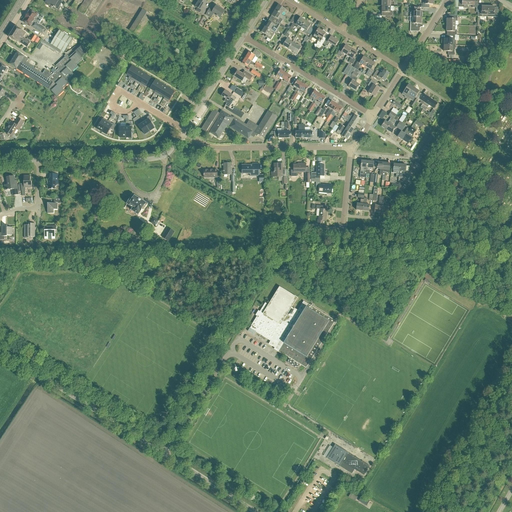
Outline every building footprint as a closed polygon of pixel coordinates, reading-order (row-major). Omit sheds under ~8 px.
[(59,0),(51,0),(51,2),(48,0),(46,0),(45,3),(57,10),(62,2),(59,0)] [(203,16),(206,10),(203,8),(207,3),(202,0),(199,0),(195,7),(197,9),(196,11),(203,16)] [(433,5),(433,0),(425,0),(425,2),(423,2),(423,6),(421,6),(421,8),(429,8),(429,5),(433,5)] [(458,0),(458,1),(458,7),(463,8),(463,9),(468,9),(468,6),(468,0),(458,0)] [(468,0),(468,6),(472,6),(472,8),(476,8),(476,13),(478,13),(478,2),(475,2),(474,0),(468,0)] [(275,11),(282,15),(283,12),(286,14),(288,11),(278,5),(275,11)] [(225,11),(216,6),(213,10),(210,8),(205,16),(210,19),(213,15),(220,19),(225,11)] [(384,13),(384,16),(386,16),(387,16),(389,16),(390,16),(392,17),(392,11),(393,11),(394,7),(390,6),(382,6),(382,13),(384,13)] [(410,17),(421,18),(422,11),(419,11),(419,8),(411,7),(411,13),(410,13),(410,17)] [(488,15),(488,7),(482,7),(482,8),(478,8),(478,11),(478,21),(480,21),(480,17),(483,17),(488,17),(488,15)] [(488,15),(488,17),(492,17),(492,18),(498,18),(498,8),(494,8),(494,7),(488,7),(488,15)] [(37,14),(30,9),(24,19),(25,19),(24,19),(23,21),(22,22),(30,27),(31,26),(32,27),(43,34),(45,29),(39,25),(44,16),(38,12),(37,14)] [(280,18),(282,15),(275,11),(271,16),(273,18),(272,20),(280,25),(283,20),(280,18)] [(447,25),(455,26),(455,22),(457,22),(457,16),(448,16),(447,19),(447,25)] [(421,24),(421,18),(410,17),(410,22),(411,22),(410,27),(420,28),(420,24),(421,24)] [(301,28),(305,21),(300,18),(298,20),(296,18),(292,24),(290,27),(293,29),(294,27),(297,29),(298,26),(301,28)] [(276,30),(280,25),(272,20),(270,23),(268,21),(265,27),(271,31),(273,28),(276,30)] [(305,21),(301,28),(305,30),(303,32),(308,35),(312,28),(310,27),(311,25),(305,21)] [(455,30),(455,26),(447,25),(446,32),(448,32),(448,35),(455,36),(457,36),(457,30),(455,30)] [(31,43),(23,38),(26,33),(15,27),(9,37),(18,43),(18,42),(27,48),(31,43)] [(275,33),(271,31),(265,27),(261,32),(266,35),(265,37),(270,40),(275,33)] [(323,43),(325,39),(323,38),(325,33),(324,33),(324,30),(321,31),(318,29),(313,37),(311,35),(308,40),(310,42),(312,38),(318,41),(317,43),(317,44),(314,45),(315,49),(320,48),(320,47),(321,47),(321,46),(323,43)] [(59,31),(50,45),(64,54),(73,39),(59,31)] [(288,49),(292,42),(289,40),(290,38),(288,37),(290,35),(287,33),(285,36),(281,42),(284,44),(282,46),(288,49)] [(455,36),(448,35),(445,35),(445,39),(444,39),(444,45),(456,45),(456,41),(455,41),(455,36)] [(323,43),(321,46),(325,48),(326,46),(327,47),(329,43),(335,47),(338,41),(331,37),(328,41),(325,39),(323,43)] [(292,42),(288,49),(297,55),(302,47),(298,45),(298,46),(292,42)] [(289,58),(291,55),(289,53),(290,52),(279,44),(275,48),(289,58)] [(347,56),(351,48),(348,47),(345,45),(342,52),(339,50),(336,55),(341,57),(343,53),(347,56)] [(456,46),(456,45),(444,45),(444,52),(448,52),(448,55),(449,55),(454,56),(454,50),(455,50),(455,46),(456,46)] [(81,58),(87,52),(81,47),(69,58),(67,56),(56,66),(59,69),(52,75),(45,71),(43,74),(33,68),(34,68),(26,63),(28,59),(17,52),(9,64),(30,78),(43,86),(49,90),(49,89),(52,91),(52,92),(57,97),(63,91),(62,90),(68,84),(65,82),(73,74),(71,73),(78,67),(76,65),(82,60),(81,58)] [(351,48),(347,56),(351,58),(348,62),(352,64),(355,60),(353,58),(357,52),(354,51),(354,50),(351,48)] [(249,52),(245,58),(251,61),(254,63),(255,64),(256,63),(256,62),(257,59),(260,55),(254,51),(252,54),(249,52)] [(58,55),(55,57),(56,58),(50,62),(52,65),(61,60),(58,55)] [(365,67),(370,60),(367,58),(366,58),(364,57),(360,63),(358,61),(354,67),(358,70),(361,64),(365,67)] [(245,58),(242,63),(248,68),(250,64),(253,66),(253,65),(254,63),(251,61),(245,58)] [(370,60),(365,67),(369,69),(367,73),(366,75),(369,76),(370,75),(371,76),(373,71),(371,70),(375,64),(372,62),(372,61),(370,60)] [(0,81),(9,68),(0,62),(0,81)] [(132,67),(127,75),(129,77),(128,79),(130,80),(131,80),(132,78),(137,70),(132,67)] [(352,67),(347,76),(350,78),(351,76),(354,72),(355,69),(352,67)] [(132,78),(131,80),(135,82),(136,81),(141,72),(137,70),(132,78)] [(282,79),(286,74),(280,70),(276,77),(279,79),(280,78),(282,79)] [(334,84),(341,72),(338,70),(332,82),(334,84)] [(385,81),(389,74),(384,70),(382,74),(377,71),(373,77),(379,81),(381,79),(385,81)] [(242,74),(237,71),(235,74),(234,75),(235,75),(234,76),(242,82),(244,78),(250,81),(253,77),(244,71),(242,74)] [(136,81),(135,82),(140,85),(141,84),(146,75),(141,72),(136,81)] [(291,77),(286,74),(282,79),(285,80),(284,82),(287,84),(291,77)] [(141,84),(140,85),(145,88),(146,87),(151,78),(146,75),(141,84)] [(356,91),(360,85),(354,82),(356,78),(351,76),(350,78),(348,81),(351,82),(349,86),(356,91)] [(374,97),(379,89),(375,86),(376,83),(371,80),(368,86),(371,88),(368,93),(374,97)] [(155,81),(150,89),(155,92),(160,84),(155,81)] [(299,90),(303,84),(297,81),(293,87),(296,89),(297,88),(299,90)] [(155,92),(154,94),(159,96),(160,95),(165,86),(160,84),(155,92)] [(303,84),(299,90),(302,91),(301,92),(304,94),(308,88),(303,84)] [(410,94),(414,88),(409,85),(402,95),(407,98),(410,94)] [(165,86),(160,95),(164,98),(169,89),(165,86)] [(243,92),(240,90),(237,88),(234,92),(241,96),(243,92)] [(410,94),(407,98),(412,101),(419,91),(414,88),(410,94)] [(164,98),(163,99),(168,102),(174,92),(169,89),(164,98)] [(234,101),(236,98),(232,96),(232,95),(225,91),(221,96),(225,99),(224,101),(227,103),(230,99),(234,101)] [(316,100),(320,94),(314,91),(310,98),(314,100),(314,99),(316,100)] [(278,101),(282,105),(291,96),(287,92),(278,101)] [(320,94),(316,100),(319,101),(318,103),(321,105),(325,98),(320,94)] [(420,107),(423,109),(426,104),(430,98),(425,95),(421,101),(423,102),(420,107)] [(422,111),(423,111),(424,111),(428,106),(434,109),(437,103),(430,98),(426,104),(423,109),(422,111)] [(331,115),(337,105),(331,101),(327,108),(330,109),(326,116),(328,117),(329,114),(331,115)] [(241,118),(244,113),(230,105),(230,104),(228,103),(226,106),(228,107),(227,110),(241,118)] [(327,117),(330,119),(332,116),(334,117),(336,113),(339,115),(343,108),(337,105),(331,115),(329,114),(328,117),(327,117)] [(321,118),(327,109),(324,107),(318,117),(321,118)] [(220,114),(213,110),(201,129),(209,135),(210,133),(219,139),(227,126),(228,126),(229,126),(230,127),(230,128),(248,139),(250,136),(254,138),(255,136),(257,136),(258,135),(264,139),(277,117),(268,112),(259,127),(249,121),(246,125),(234,117),(233,118),(222,111),(220,114)] [(390,125),(395,116),(396,115),(391,112),(388,116),(391,118),(387,123),(385,121),(381,127),(386,130),(390,125)] [(346,117),(345,117),(351,121),(357,124),(360,119),(354,116),(354,117),(351,115),(351,117),(347,114),(346,117)] [(148,118),(143,121),(144,123),(149,131),(150,132),(154,128),(151,123),(153,121),(150,116),(147,118),(148,118)] [(350,123),(348,126),(354,129),(357,124),(351,121),(345,117),(343,116),(342,118),(350,123)] [(390,125),(386,130),(392,134),(395,128),(393,126),(398,118),(395,116),(390,125)] [(19,130),(24,122),(18,118),(14,124),(11,122),(4,132),(12,137),(17,129),(19,130)] [(97,129),(102,132),(107,123),(108,122),(103,119),(102,120),(97,129)] [(143,121),(138,124),(139,126),(145,135),(150,132),(149,131),(144,123),(143,121)] [(102,132),(107,135),(110,130),(113,131),(116,126),(113,124),(113,125),(108,122),(107,123),(102,132)] [(284,138),(284,123),(281,123),(281,129),(277,129),(277,132),(274,132),(274,134),(274,138),(278,138),(284,138)] [(301,125),(302,138),(312,138),(312,132),(304,132),(304,125),(301,125)] [(350,134),(354,129),(348,126),(345,131),(350,134)] [(410,130),(403,141),(408,144),(412,139),(411,138),(416,131),(411,127),(410,130)] [(350,134),(345,131),(343,130),(340,128),(338,130),(341,132),(343,133),(341,136),(347,140),(350,134)] [(403,141),(410,130),(407,128),(404,134),(401,132),(398,137),(403,141)] [(383,170),(382,176),(381,186),(384,186),(385,176),(387,176),(387,173),(389,173),(389,170),(390,164),(383,163),(383,170)] [(259,175),(259,164),(252,164),(252,165),(242,165),(242,174),(250,174),(250,176),(259,176),(259,183),(263,183),(263,175),(259,175)] [(271,177),(282,177),(282,164),(274,164),(274,172),(271,172),(271,177)] [(291,170),(291,177),(296,177),(297,176),(297,173),(306,173),(306,168),(306,164),(299,164),(299,165),(293,165),(293,170),(291,170)] [(317,173),(311,173),(312,182),(314,182),(320,182),(320,176),(324,176),(324,165),(316,165),(317,173)] [(55,190),(55,187),(58,184),(58,175),(50,175),(50,178),(49,180),(49,184),(48,184),(48,190),(55,190)] [(15,181),(14,176),(7,177),(8,185),(4,185),(5,191),(13,190),(14,196),(19,195),(17,181),(15,181)] [(32,188),(32,182),(30,182),(30,176),(25,176),(24,177),(24,184),(21,184),(22,196),(25,196),(25,188),(32,188)] [(331,194),(332,186),(319,185),(318,192),(327,193),(326,197),(331,197),(331,194)] [(138,215),(145,203),(132,195),(129,200),(130,200),(127,205),(133,208),(131,211),(138,215)] [(60,204),(60,201),(60,199),(60,198),(54,198),(54,204),(48,204),(48,214),(54,214),(54,210),(58,210),(58,204),(60,204)] [(326,221),(327,210),(325,210),(325,207),(319,206),(317,206),(316,209),(319,209),(320,210),(320,216),(319,216),(319,219),(317,219),(316,224),(323,225),(323,221),(326,221)] [(156,226),(159,221),(154,218),(151,223),(156,226)] [(35,237),(35,224),(31,224),(31,225),(24,225),(24,239),(31,239),(31,237),(35,237)] [(7,227),(7,226),(2,226),(2,233),(0,232),(0,240),(4,240),(4,236),(7,236),(12,236),(12,227),(7,227)] [(45,239),(55,239),(55,233),(56,233),(56,226),(46,227),(46,233),(44,233),(45,239)] [(169,242),(175,232),(168,228),(162,238),(169,242)] [(294,297),(279,288),(268,306),(265,303),(260,312),(258,311),(256,316),(257,317),(250,329),(271,342),(269,345),(275,348),(275,349),(288,357),(289,357),(306,367),(307,365),(307,366),(335,321),(304,302),(298,311),(292,308),(298,299),(294,296),(294,297)] [(281,358),(279,361),(290,368),(292,365),(281,358)] [(349,451),(346,450),(339,446),(336,444),(327,457),(332,460),(340,465),(353,473),(353,472),(355,469),(355,468),(365,474),(370,465),(348,452),(349,451)] [(318,459),(324,449),(321,447),(315,458),(318,459)] [(355,501),(358,497),(351,493),(348,497),(355,501)] [(367,506),(370,501),(362,496),(358,501),(367,506)]
